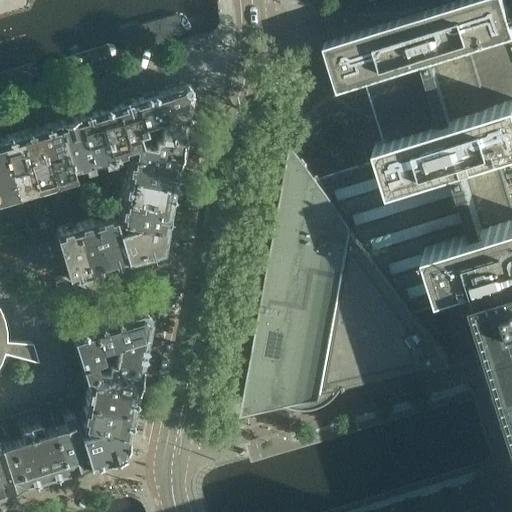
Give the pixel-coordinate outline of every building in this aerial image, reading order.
[(511,511),(511,200),(502,168),(498,154),(511,149),(511,99),(487,107),(469,47),(511,33),(511,23),(504,0),(462,0),(324,43),(338,88),(366,79),(377,114),(376,115),(375,116),(375,117),(374,118),(374,119),(374,120),(374,121),(375,121),(375,122),(376,123),(377,124),(378,124),(380,124),(381,124),(385,139),(375,142),(380,156),(351,166),(350,164),(349,163),(348,162),(347,162),(346,161),(345,161),(343,161),(341,161),(341,162),(339,163),(338,164),(337,165),(337,166),(337,167),(337,169),(337,170),(316,176),(295,147),(248,403),(282,395),(282,396),(281,396),(287,400),(291,401),(293,402),(296,403),(300,404),(306,404),(311,404),(315,403),(319,402),(323,400),(327,398),(330,397),(332,395),(334,393),(336,391),(340,386),(342,382),(342,383),(342,382),(449,357),(414,309),(476,289),(493,344),(494,345),(499,362),(511,403),(511,511)] [(187,39),(180,15),(118,32),(125,56),(187,39)] [(48,70),(48,72),(49,73),(53,75),(55,75),(60,75),(66,74),(121,58),(117,43),(62,59),(56,61),(52,64),(50,65),(48,69),(48,70)] [(43,80),(38,64),(0,74),(0,89),(1,92),(43,80)] [(180,139),(186,107),(187,107),(190,91),(189,91),(189,90),(181,83),(180,83),(180,82),(179,83),(166,87),(165,87),(165,88),(165,89),(160,117),(157,135),(180,139)] [(160,117),(165,89),(165,88),(134,97),(141,122),(160,117)] [(143,129),(141,122),(134,97),(115,103),(129,150),(140,141),(137,131),(143,129)] [(129,150),(115,103),(96,108),(111,162),(119,159),(117,153),(129,150)] [(111,162),(96,108),(77,114),(92,167),(111,162)] [(92,167),(77,114),(76,114),(57,120),(71,167),(83,164),(84,169),(92,167)] [(71,167),(57,120),(38,126),(54,181),(73,175),(71,167)] [(54,181),(38,126),(18,131),(35,186),(54,181)] [(35,186),(18,131),(0,136),(0,139),(15,192),(35,186)] [(180,139),(157,135),(153,134),(152,143),(140,141),(129,150),(128,154),(176,162),(177,162),(181,139),(180,139)] [(0,196),(15,192),(0,139),(0,196)] [(172,184),(176,162),(128,154),(124,175),(172,184)] [(169,205),(172,184),(124,175),(121,196),(169,205)] [(165,226),(169,205),(121,196),(117,218),(140,222),(165,226)] [(87,270),(73,224),(65,226),(63,219),(71,217),(66,199),(52,203),(47,204),(67,274),(67,275),(67,276),(87,270)] [(126,259),(117,228),(112,212),(93,218),(107,265),(126,259)] [(107,265),(93,218),(73,224),(87,270),(107,265)] [(162,248),(165,226),(140,222),(117,228),(126,259),(142,254),(142,255),(160,249),(161,248),(162,248)] [(3,354),(4,351),(37,360),(32,341),(6,339),(6,337),(6,333),(6,331),(5,327),(5,323),(4,321),(3,318),(2,314),(1,310),(0,309),(0,360),(1,358),(3,354)] [(146,334),(148,319),(148,318),(140,311),(139,311),(139,310),(124,315),(125,316),(94,325),(101,348),(114,344),(145,334),(146,334)] [(103,355),(101,348),(94,325),(72,331),(71,332),(70,332),(72,336),(79,360),(85,378),(94,368),(91,358),(103,355)] [(140,365),(145,334),(114,344),(111,360),(140,365)] [(79,360),(72,336),(59,340),(66,364),(79,360)] [(136,388),(140,365),(111,360),(107,359),(105,370),(94,368),(85,378),(89,379),(136,388)] [(132,410),(136,388),(89,379),(85,401),(132,410)] [(128,431),(132,410),(85,401),(80,423),(99,426),(128,431)] [(88,463),(79,432),(72,409),(62,412),(65,422),(53,426),(66,470),(88,464),(88,463)] [(66,470),(53,426),(41,429),(38,419),(29,422),(45,476),(66,470)] [(45,476),(29,422),(19,425),(22,435),(10,439),(24,483),(45,476)] [(124,451),(127,433),(128,433),(128,431),(99,426),(79,432),(88,463),(105,458),(105,459),(107,458),(121,454),(123,454),(123,453),(123,452),(124,452),(124,451)] [(24,483),(10,439),(0,441),(0,483),(2,490),(24,483)] [(109,496),(107,489),(100,491),(102,499),(109,496)]
